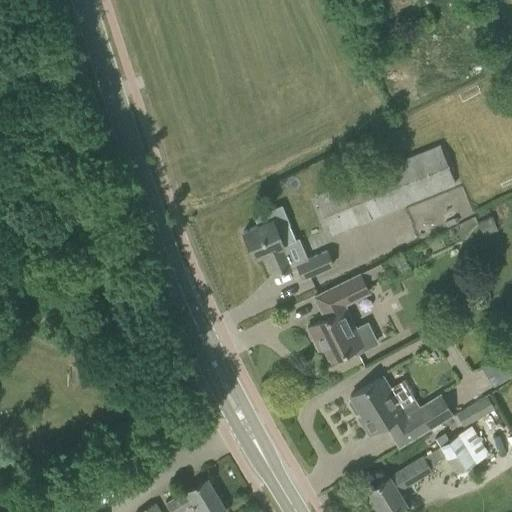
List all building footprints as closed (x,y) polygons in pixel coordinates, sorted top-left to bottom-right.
[(439,146),(316,196),(331,233),(454,183),(439,146)] [(257,226),(242,232),(253,258),(262,254),(271,276),(290,268),(282,249),(281,246),(294,241),(279,206),(253,217),(257,226)] [(296,263),(302,278),(333,265),(327,250),(296,263)] [(306,327),(312,339),(317,337),(329,360),(353,348),(355,351),(354,352),(355,353),(375,342),(366,323),(349,331),(339,311),(344,309),(342,304),(367,292),(358,274),(313,296),(321,312),(322,311),(325,317),(306,327)] [(511,358),(508,352),(485,366),(498,386),(511,377),(511,358)] [(388,430),(398,446),(451,413),(440,394),(405,414),(381,376),(349,396),(350,399),(348,400),(348,402),(354,413),(357,413),(359,412),(371,432),(385,423),(389,429),(388,430)] [(455,414),(462,427),(492,410),(485,397),(455,414)] [(454,476),(488,455),(470,426),(447,441),(438,446),(423,456),(422,455),(365,491),(378,511),(391,511),(405,504),(398,492),(432,471),(428,465),(443,457),(454,476)] [(442,433),(433,439),(438,446),(447,441),(442,433)] [(178,511),(185,508),(187,511),(218,511),(224,509),(205,478),(166,501),(172,511),(178,511)] [(120,511),(114,500),(92,511),(120,511)] [(159,511),(154,502),(137,511),(159,511)]
